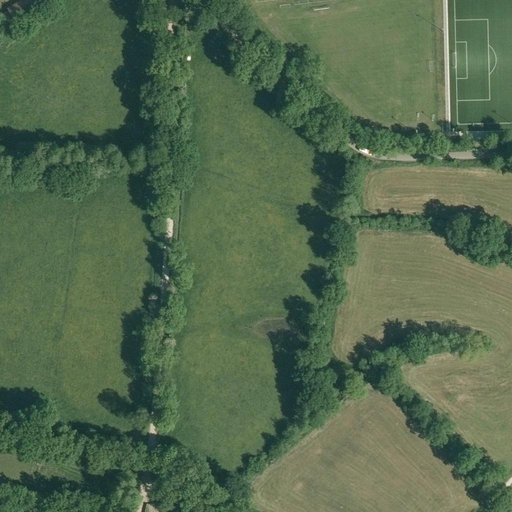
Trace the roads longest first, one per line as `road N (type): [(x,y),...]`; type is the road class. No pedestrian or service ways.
road 1 (track): [(173,0),(174,120),(154,398),(139,469)]
road 2 (unclassified): [(511,152),(390,156),(359,149),(197,0)]
